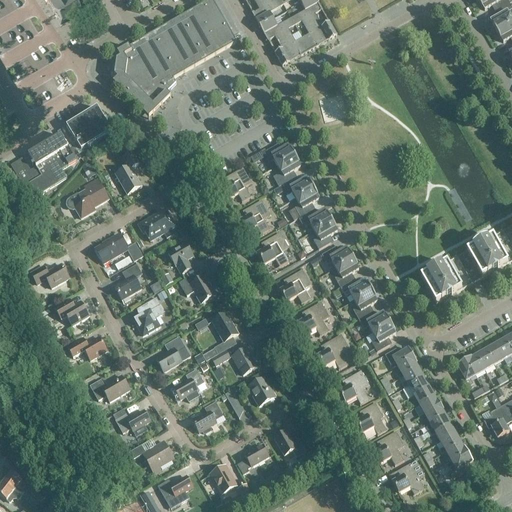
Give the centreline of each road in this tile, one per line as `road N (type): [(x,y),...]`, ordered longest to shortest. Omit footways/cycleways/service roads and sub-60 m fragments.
road 1 (residential): [(306,397),(198,460),(130,357),(76,248),(184,186)]
road 2 (residential): [(429,348),(282,89)]
road 3 (residential): [(306,397),(184,186)]
road 4 (residential): [(282,89),(436,0)]
road 5 (residential): [(184,186),(158,149),(86,87)]
road 6 (residential): [(377,511),(306,397)]
road 7 (residential): [(494,462),(429,348)]
road 8 (residential): [(72,63),(182,0)]
